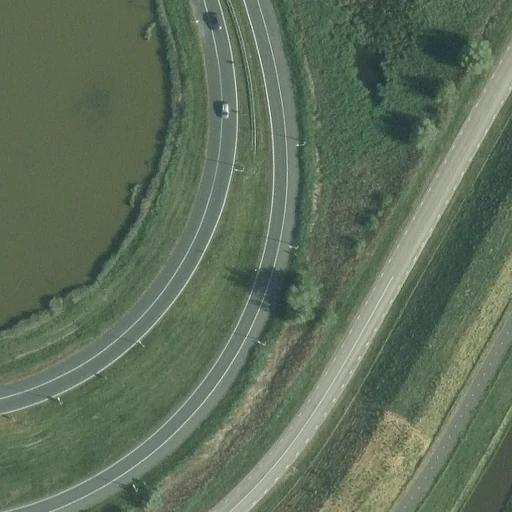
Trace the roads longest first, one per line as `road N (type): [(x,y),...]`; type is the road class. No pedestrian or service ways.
road 1 (motorway): [(35,511),(128,465),(193,407),(253,314),(281,188),(276,116),(251,0)]
road 2 (tertiary): [(228,511),(317,410),(511,61)]
road 3 (motorway): [(208,0),(226,85),(228,149),(215,208),(186,273),(135,330),(67,384),(0,410)]
